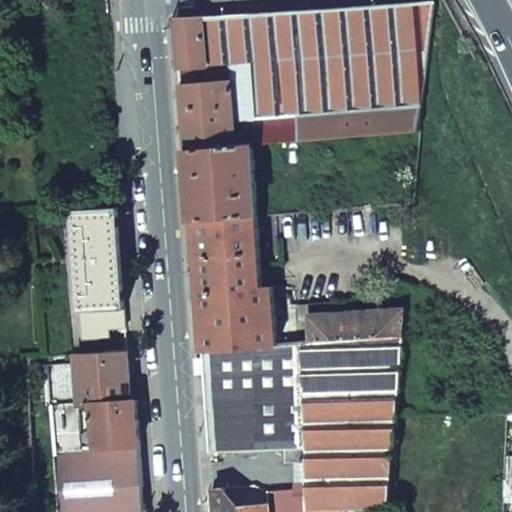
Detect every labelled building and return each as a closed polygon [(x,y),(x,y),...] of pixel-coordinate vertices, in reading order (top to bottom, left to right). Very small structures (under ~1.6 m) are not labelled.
[(37,0),(47,11),(59,0),(37,0)] [(250,143),(419,130),(431,2),(175,18),(185,148),(250,143)] [(185,148),(191,221),(256,216),(250,143),(185,148)] [(72,210),(81,338),(108,336),(108,325),(124,324),(115,206),(72,210)] [(344,210),(346,235),(361,234),(359,208),(344,210)] [(191,221),(202,353),(274,347),(270,288),(267,288),(261,288),(260,282),(256,216),(191,221)] [(307,344),(401,336),(403,309),(346,313),(345,302),(305,305),(306,316),(307,344)] [(274,347),(202,353),(210,453),(283,447),(283,460),(304,458),(304,475),(306,510),(385,509),(401,336),(307,344),(274,347)] [(126,350),(104,351),(105,357),(42,362),(45,407),(131,401),(126,350)] [(45,407),(52,511),(143,511),(134,400),(131,401),(45,407)] [(501,480),(500,490),(511,488),(511,479),(504,480),(501,480)] [(212,487),(214,511),(267,511),(267,506),(227,508),(226,487),(212,487)] [(511,488),(500,490),(500,498),(511,497),(511,488)]
